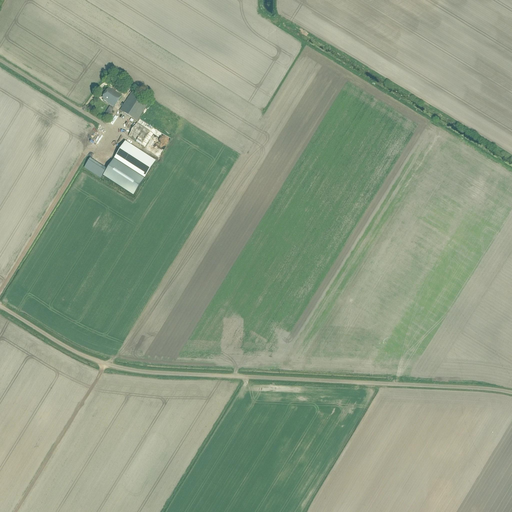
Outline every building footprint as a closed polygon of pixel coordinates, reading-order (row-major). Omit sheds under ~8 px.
[(132,89),(127,86),(124,91),(129,95),(132,89)] [(121,97),(109,88),(102,99),(104,99),(103,101),(114,108),(121,97)] [(148,105),(131,94),(120,112),(137,122),(148,105)] [(150,132),(137,124),(128,137),(141,146),(150,132)] [(122,145),(106,135),(100,144),(116,154),(122,145)] [(126,143),(115,160),(145,180),(156,163),(126,143)] [(84,169),(101,177),(106,166),(88,158),(84,169)] [(144,180),(114,160),(103,177),(133,196),(144,180)]
